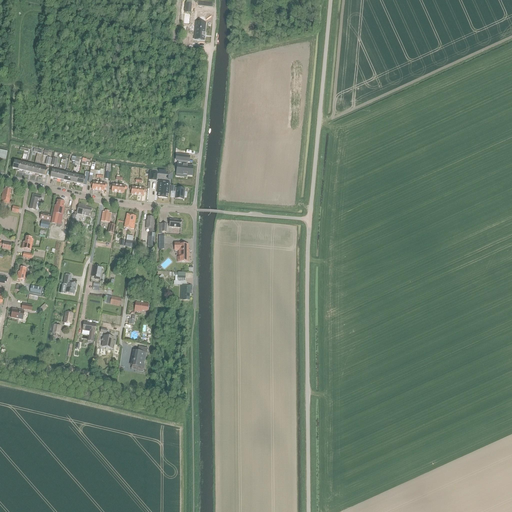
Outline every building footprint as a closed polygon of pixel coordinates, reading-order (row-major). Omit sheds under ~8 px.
[(194,35),(194,40),(204,41),(204,37),(205,37),(205,34),(205,25),(198,25),(197,36),(194,35)] [(176,155),(176,161),(178,161),(177,165),(179,165),(179,171),(177,170),(176,176),(181,177),(181,175),(191,176),(192,166),(186,166),(186,162),(188,162),(189,156),(176,155)] [(19,170),(21,163),(14,161),(12,169),(16,170),(16,171),(19,172),(19,171),(19,170)] [(25,172),(27,164),(21,163),(19,170),(19,171),(23,171),(22,173),(25,173),(26,172),(25,172)] [(32,174),(34,166),(27,164),(25,172),(26,172),(29,173),(29,174),(32,175),(32,174)] [(38,175),(40,167),(34,166),(32,174),(36,174),(35,176),(38,176),(39,175),(38,175)] [(45,177),(47,169),(40,167),(38,175),(39,175),(42,176),(42,177),(45,178),(45,177)] [(57,180),(59,172),(59,168),(57,168),(56,171),(52,170),(50,178),(54,179),(54,180),(57,181),(57,180)] [(70,183),(72,175),(69,174),(70,171),(66,170),(66,174),(65,173),(63,181),(67,182),(67,183),(70,184),(70,183)] [(63,181),(65,173),(59,172),(57,180),(60,180),(60,182),(63,182),(63,181)] [(150,172),(149,180),(156,181),(157,172),(150,172)] [(76,184),(78,176),(72,175),(70,183),(73,184),(73,185),(76,185),(76,184)] [(83,186),(85,178),(78,176),(76,184),(80,185),(80,186),(83,187),(83,186)] [(91,182),(90,185),(92,186),(91,190),(98,191),(99,183),(91,182)] [(155,198),(164,199),(165,194),(166,194),(167,183),(155,182),(154,193),(156,193),(155,198)] [(99,183),(98,191),(104,191),(105,187),(106,187),(107,184),(99,183)] [(110,185),(110,188),(112,188),(111,192),(117,193),(118,186),(110,185)] [(118,186),(117,193),(124,194),(124,190),(126,190),(126,187),(118,186)] [(130,187),(129,190),(131,190),(131,195),(137,195),(138,188),(130,187)] [(10,194),(11,189),(5,188),(5,190),(3,190),(0,202),(9,204),(11,195),(10,194)] [(138,188),(137,195),(143,196),(144,192),(145,192),(146,189),(138,188)] [(175,198),(175,199),(184,200),(184,197),(183,197),(184,192),(185,192),(185,189),(176,188),(175,192),(175,198)] [(40,203),(41,197),(33,195),(31,201),(32,201),(30,209),(35,211),(35,209),(37,202),(40,203)] [(51,223),(54,224),(56,224),(58,214),(63,215),(64,207),(63,207),(64,202),(57,201),(56,206),(54,206),(51,223)] [(86,206),(78,204),(76,214),(88,217),(89,215),(90,215),(91,209),(85,208),(86,206)] [(102,212),(101,222),(108,223),(110,223),(111,214),(110,213),(108,213),(109,212),(105,211),(104,213),(102,212)] [(41,220),(40,227),(48,229),(51,215),(41,213),(40,219),(41,220)] [(133,230),(136,216),(127,215),(126,220),(125,220),(124,228),(133,230)] [(153,229),(154,222),(153,222),(153,218),(147,217),(147,221),(146,221),(145,229),(150,229),(153,229)] [(181,229),(182,221),(170,220),(169,228),(181,229)] [(167,233),(168,225),(163,224),(159,224),(158,232),(159,232),(159,234),(162,235),(162,232),(167,233)] [(31,251),(32,243),(31,243),(32,239),(26,237),(25,243),(23,243),(22,249),(31,251)] [(1,243),(1,241),(0,240),(0,246),(2,247),(2,249),(10,251),(11,244),(3,243),(1,243)] [(189,262),(189,245),(184,245),(184,243),(175,243),(174,251),(179,251),(179,257),(178,257),(178,262),(189,262)] [(94,277),(95,277),(96,277),(100,278),(102,268),(99,268),(99,266),(95,266),(95,267),(93,267),(91,276),(94,277)] [(24,280),(26,268),(21,267),(20,272),(18,272),(17,279),(24,280)] [(76,284),(70,283),(71,276),(65,275),(63,285),(66,285),(65,293),(74,295),(75,289),(76,289),(76,284)] [(41,288),(31,286),(30,292),(40,294),(41,288)] [(192,286),(181,286),(180,300),(182,300),(182,301),(189,301),(189,295),(192,295),(192,286)] [(111,297),(110,304),(120,306),(121,299),(111,297)] [(147,312),(149,305),(135,302),(134,311),(142,312),(142,311),(147,312)] [(11,318),(23,320),(24,312),(12,310),(11,318)] [(63,323),(71,325),(72,314),(65,313),(63,323)] [(94,332),(95,324),(84,322),(83,331),(89,332),(88,341),(92,341),(94,332)] [(58,335),(60,326),(53,325),(51,334),(58,335)] [(113,349),(114,346),(114,345),(112,344),(113,338),(104,336),(102,347),(113,349)] [(145,354),(146,354),(147,349),(138,347),(137,352),(133,351),(132,356),(135,356),(134,360),(131,360),(130,365),(138,366),(137,369),(143,370),(144,366),(143,365),(145,354)]
